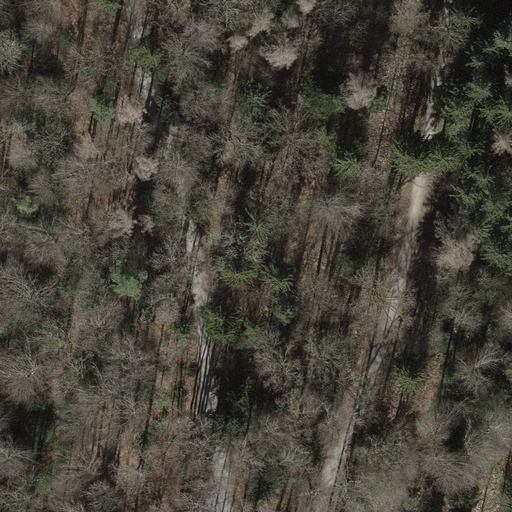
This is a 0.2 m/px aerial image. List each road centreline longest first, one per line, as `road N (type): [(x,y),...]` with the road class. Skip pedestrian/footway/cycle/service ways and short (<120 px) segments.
road 1 (track): [(312,511),(385,336),(444,0)]
road 2 (track): [(133,0),(197,266),(222,496)]
